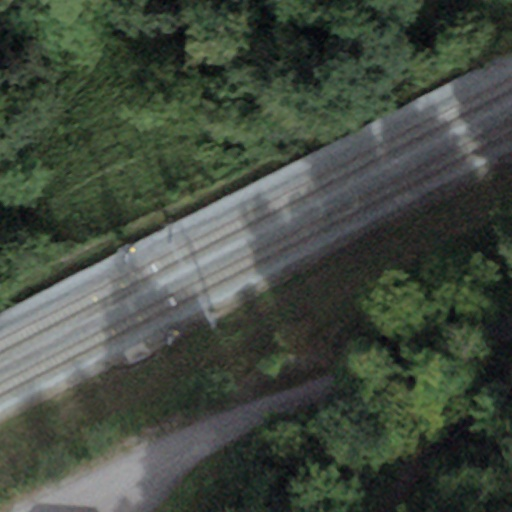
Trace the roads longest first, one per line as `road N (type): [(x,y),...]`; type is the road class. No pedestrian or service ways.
road 1 (track): [(511,325),(227,424),(33,511)]
road 2 (track): [(393,511),(436,449),(511,394)]
